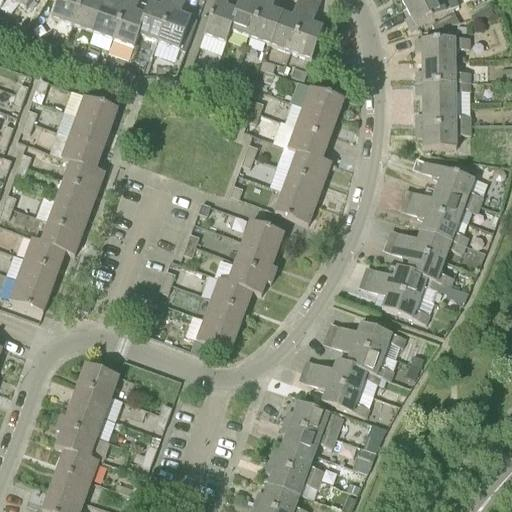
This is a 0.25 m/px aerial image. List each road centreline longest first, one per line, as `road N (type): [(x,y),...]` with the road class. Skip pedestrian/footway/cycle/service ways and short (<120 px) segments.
road 1 (residential): [(218,377),(249,374),(271,360),(319,303),(366,180),(373,99),(349,0)]
road 2 (residential): [(97,342),(157,180)]
road 3 (residential): [(0,491),(46,338)]
road 4 (residential): [(177,500),(218,377)]
road 5 (residential): [(97,342),(218,377)]
